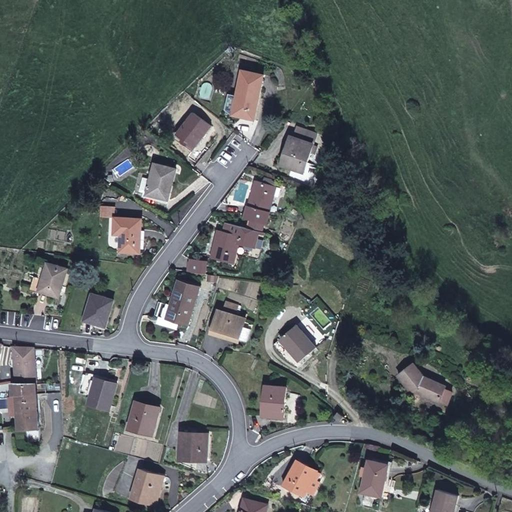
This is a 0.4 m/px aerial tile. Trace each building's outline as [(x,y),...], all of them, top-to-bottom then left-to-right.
[(255,120),(262,88),(241,83),(238,96),(235,108),(234,113),(233,115),(255,120)] [(235,108),(238,96),(231,94),(228,106),(235,108)] [(193,150),(212,126),(195,113),(178,134),(184,139),(182,142),(193,150)] [(315,144),(318,134),(299,127),(295,137),(315,144)] [(314,145),(315,144),(295,137),(294,137),(284,165),(305,172),(312,152),(314,145)] [(169,200),(177,169),(157,164),(152,180),(148,194),(169,200)] [(148,194),(152,180),(148,179),(144,178),(141,192),(144,192),(144,193),(148,194)] [(270,213),(277,187),(271,184),(265,183),(257,181),(249,207),(270,213)] [(103,217),(116,218),(116,208),(104,207),(103,217)] [(267,224),(270,213),(249,207),(249,208),(247,207),(245,214),(247,215),(246,218),(253,220),(265,223),(267,224)] [(140,253),(143,219),(117,218),(115,234),(122,234),(121,251),(140,253)] [(262,232),(265,223),(253,220),(250,229),(260,231),(262,232)] [(258,239),(260,231),(250,229),(242,227),(228,223),(226,227),(227,230),(227,233),(220,231),(213,257),(234,263),(239,244),(255,248),(256,245),(258,239)] [(207,267),(203,261),(192,260),(190,272),(206,274),(207,267)] [(60,297),(69,269),(49,263),(44,279),(40,291),(60,297)] [(40,291),(44,279),(36,277),(32,288),(40,291)] [(188,325),(201,287),(180,280),(172,305),(168,319),(180,322),(188,325)] [(107,326),(115,300),(94,294),(86,320),(107,326)] [(237,315),(240,305),(227,301),(224,311),(237,315)] [(168,319),(172,305),(160,302),(156,315),(162,317),(168,319)] [(245,327),(247,319),(237,315),(224,311),(220,310),(212,333),(228,338),(229,335),(240,339),(248,342),(252,329),(245,327)] [(168,319),(162,317),(159,324),(178,329),(180,322),(168,319)] [(317,348),(297,325),(281,339),(300,362),(317,348)] [(300,362),(281,339),(275,345),(288,361),(296,366),(300,362)] [(37,384),(35,348),(15,347),(18,383),(37,384)] [(446,389),(447,386),(425,376),(415,363),(399,375),(412,393),(417,395),(418,393),(440,403),(446,389)] [(93,393),(97,378),(88,375),(84,390),(93,393)] [(112,405),(118,384),(97,378),(93,393),(90,404),(111,410),(112,405)] [(40,428),(37,384),(18,383),(14,383),(15,395),(19,395),(22,429),(28,429),(40,428)] [(285,418),(288,388),(267,386),(264,416),(285,418)] [(447,406),(454,392),(446,389),(440,403),(447,406)] [(154,434),(161,408),(138,402),(131,428),(154,434)] [(340,422),(345,416),(339,412),(335,417),(340,422)] [(40,428),(28,429),(30,441),(41,440),(40,428)] [(208,461),(209,434),(183,432),(181,457),(197,458),(197,461),(208,461)] [(382,497),(390,465),(370,460),(368,468),(366,476),(362,492),(382,497)] [(318,472),(318,471),(299,461),(290,478),(286,485),(305,495),(307,491),(314,479),(318,472)] [(162,490),(166,476),(141,469),(133,498),(154,504),(158,489),(162,490)] [(314,495),(321,482),(318,481),(314,479),(307,491),(314,495)] [(157,505),(162,490),(158,489),(154,504),(157,505)] [(454,511),(460,496),(439,490),(432,511),(454,511)] [(266,511),(268,505),(246,499),(242,511),(266,511)]
